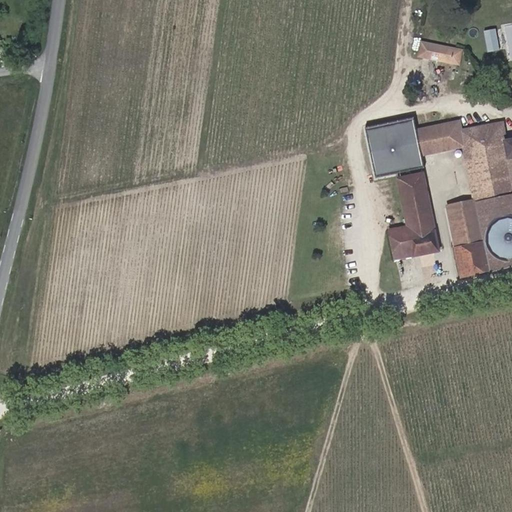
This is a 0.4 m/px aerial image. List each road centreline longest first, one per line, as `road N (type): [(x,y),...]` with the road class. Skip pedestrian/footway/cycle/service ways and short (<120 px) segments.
road 1 (tertiary): [(54,66),(0,329)]
road 2 (track): [(362,313),(423,511)]
road 3 (track): [(362,313),(307,511)]
